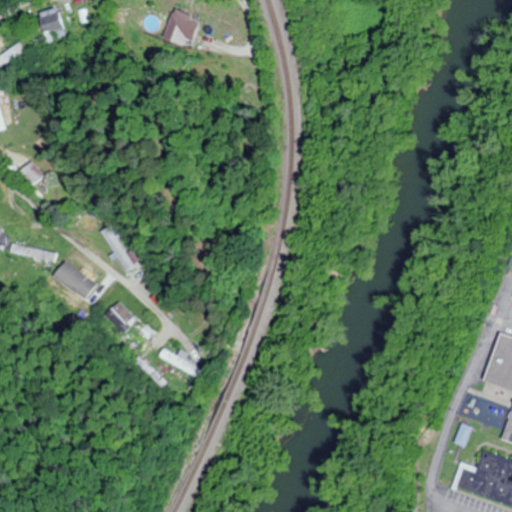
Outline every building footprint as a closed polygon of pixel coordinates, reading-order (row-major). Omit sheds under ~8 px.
[(42,14),(50,44),(70,39),(62,8),(42,14)] [(170,30),(190,38),(198,16),(179,8),(170,30)] [(27,184),(41,178),(34,163),(21,168),(27,184)] [(98,231),(120,271),(127,267),(105,226),(98,231)] [(0,251),(3,254),(13,237),(0,229),(0,251)] [(57,254),(15,243),(13,252),(55,262),(57,254)] [(133,319),(116,302),(103,316),(120,333),(133,319)] [(183,362),(164,343),(151,356),(170,374),(183,362)] [(511,511),(509,511),(470,499),(473,472),(490,478),(496,461),(511,466),(511,396),(499,392),(511,350),(511,511)]
